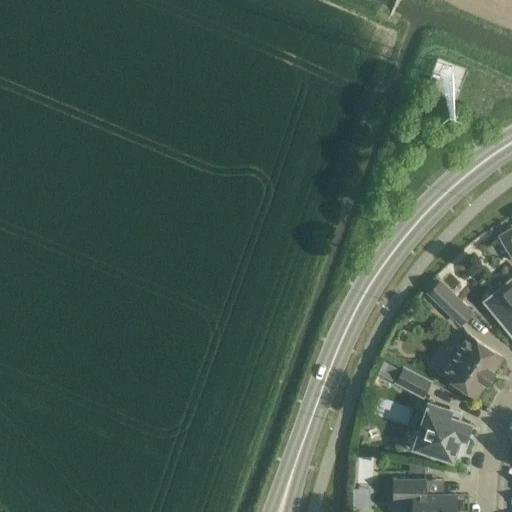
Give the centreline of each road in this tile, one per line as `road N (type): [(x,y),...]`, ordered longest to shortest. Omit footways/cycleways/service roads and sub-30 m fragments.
road 1 (secondary): [(511,147),(428,214),(383,268),(356,310),(305,430)]
road 2 (residential): [(481,511),(482,473),(511,397)]
